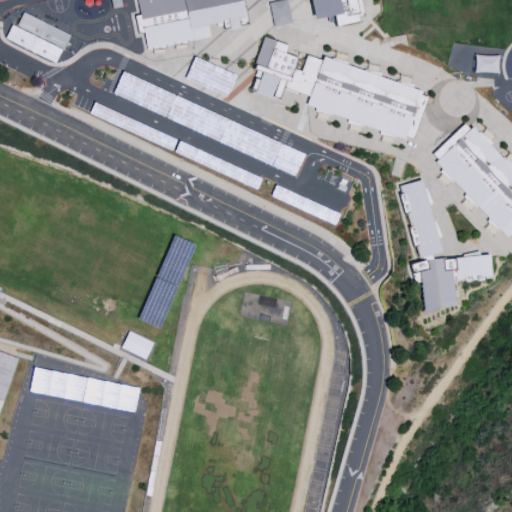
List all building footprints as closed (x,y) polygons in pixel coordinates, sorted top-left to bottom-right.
[(136,0),(140,17),(133,17),(137,33),(143,32),(147,48),(209,37),(207,24),(220,22),(223,31),(247,24),(241,0),(136,0)] [(280,0),(267,3),(272,26),(291,24),(285,0),(280,0)] [(308,0),(313,19),(332,15),(334,26),(356,23),(355,18),(363,15),(360,0),(308,0)] [(22,12),(16,25),(63,49),(69,35),(22,12)] [(10,24),(4,38),(54,63),(60,49),(10,24)] [(252,64),(262,36),(287,46),(284,53),(296,57),(299,52),(320,60),(322,56),(421,91),(419,95),(427,97),(412,138),(404,136),(403,139),(305,105),(308,96),(282,87),(278,99),(271,96),(270,99),(254,93),(261,71),(252,69),(252,64)] [(430,154),(462,122),(470,127),(511,171),(511,239),(508,235),(503,237),(433,161),(430,154)] [(396,186),(420,179),(440,252),(416,258),(396,186)] [(406,264),(424,260),(488,255),(490,278),(483,278),(482,282),(462,284),(462,281),(455,282),(455,279),(451,280),(452,306),(435,308),(421,315),(417,272),(410,273),(406,264)] [(128,331),(123,341),(120,347),(120,348),(144,359),(152,342),(128,331)] [(0,351),(0,408),(17,358),(0,351)]
